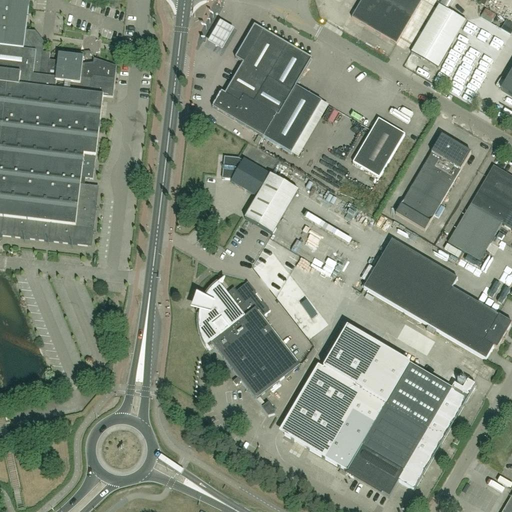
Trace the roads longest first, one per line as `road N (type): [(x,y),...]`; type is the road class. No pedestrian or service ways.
road 1 (secondary): [(145,334),(185,0)]
road 2 (unclassified): [(511,143),(288,10)]
road 3 (unclassified): [(429,511),(511,376)]
